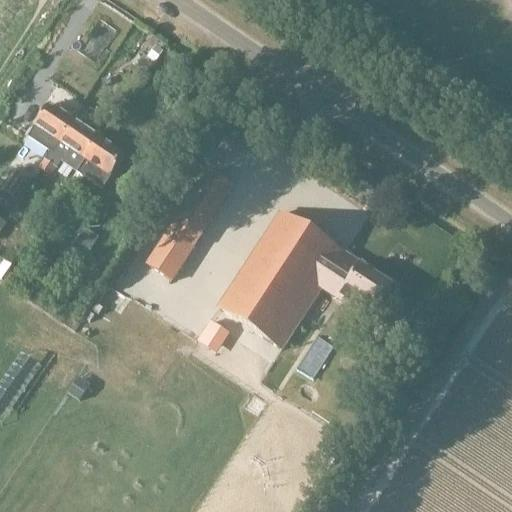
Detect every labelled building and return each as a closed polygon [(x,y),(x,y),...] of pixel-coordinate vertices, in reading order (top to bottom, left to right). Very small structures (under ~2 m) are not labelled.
[(49,107),(29,139),(51,153),(54,156),(61,146),(75,125),(49,107)] [(77,174),(100,141),(75,125),(61,146),(54,156),(51,153),(39,171),(51,179),(61,163),(77,174)] [(110,179),(125,158),(100,141),(77,174),(102,191),(110,179)] [(15,172),(1,193),(17,204),(31,183),(15,172)] [(172,283),(233,189),(208,173),(146,268),(172,283)] [(359,266),(344,257),(280,216),(218,311),(282,352),(321,293),(377,329),(392,305),(386,301),(393,289),(380,281),(383,277),(361,263),(359,266)] [(82,229),(64,255),(81,266),(98,240),(82,229)] [(0,285),(3,286),(10,270),(0,265),(0,285)] [(227,336),(209,325),(196,346),(214,357),(227,336)] [(309,360),(326,372),(347,341),(330,330),(309,360)]
